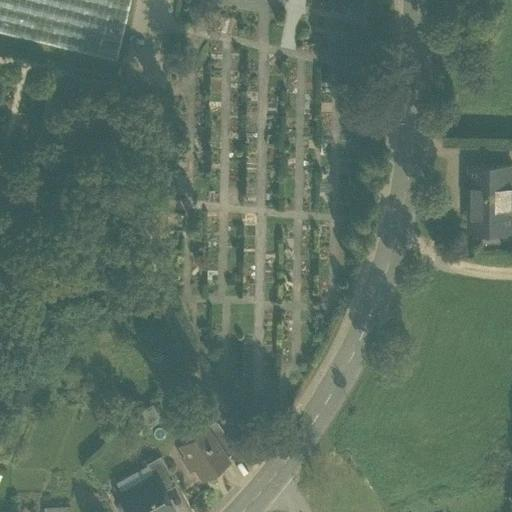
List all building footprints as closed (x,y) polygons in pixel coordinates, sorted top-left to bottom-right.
[(128,0),(0,0),(0,29),(115,57),(128,0)] [(511,163),(470,163),(470,194),(473,193),(473,227),(511,226),(511,163)] [(235,447),(215,417),(205,424),(225,454),(235,447)] [(225,454),(205,424),(179,441),(185,451),(181,454),(189,466),(194,463),(201,474),(227,457),(225,454)] [(175,481),(160,453),(146,461),(153,474),(155,474),(162,488),(175,481)] [(162,488),(155,474),(153,474),(119,493),(121,497),(117,503),(122,511),(129,511),(168,511),(174,509),(162,488)]
